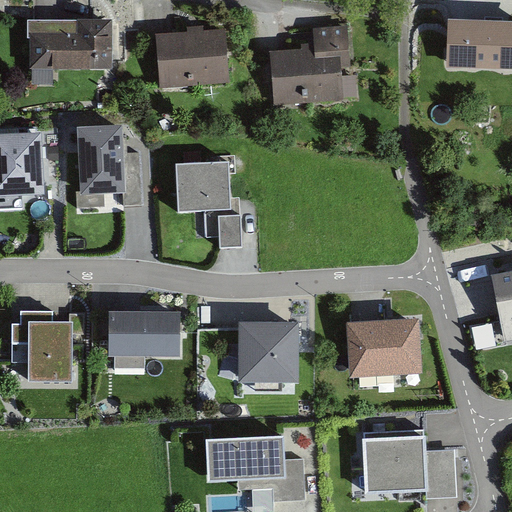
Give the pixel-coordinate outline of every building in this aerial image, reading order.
[(511,27),(445,24),(443,69),(511,72),(511,27)] [(113,26),(31,25),(31,78),(113,79),(113,26)] [(274,58),(279,110),(347,104),(344,60),(352,59),(350,31),(316,34),(318,54),(274,58)] [(227,36),(160,41),(164,93),(231,87),(227,36)] [(39,131),(0,132),(0,201),(43,199),(39,131)] [(121,134),(78,136),(82,202),(122,200),(123,210),(142,209),(139,158),(123,159),(121,134)] [(231,169),(178,171),(180,216),(232,214),(231,169)] [(241,221),(220,222),(221,254),(243,253),(241,221)] [(511,278),(493,282),(506,345),(511,343),(511,278)] [(53,318),(21,317),(21,332),(12,332),(11,349),(28,349),(27,389),(70,390),(71,331),(53,331),(53,318)] [(473,320),(475,344),(496,342),(493,318),(473,320)] [(180,320),(107,320),(108,364),(180,364),(180,320)] [(419,326),(348,332),(351,385),(423,380),(419,326)] [(300,331),(241,330),(240,389),(299,390),(300,331)] [(425,434),(364,436),(366,502),(428,500),(426,455),(425,434)] [(283,443),(209,448),(212,488),(239,486),(285,485),(284,463),(283,443)] [(457,454),(426,455),(428,500),(428,503),(459,502),(457,454)] [(304,463),(284,463),(285,485),(285,504),(306,503),(304,463)] [(285,485),(239,486),(239,493),(274,492),(275,504),(285,504),(285,485)]
